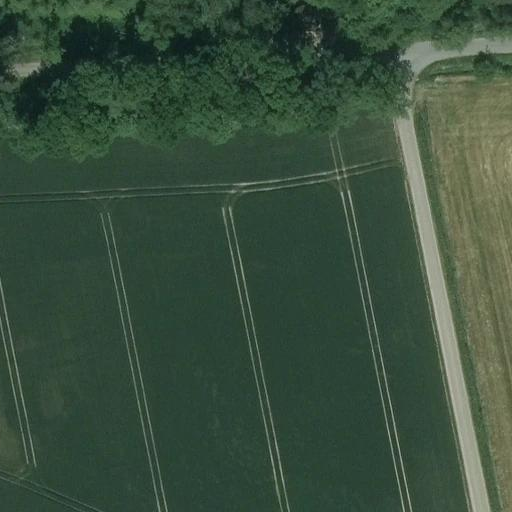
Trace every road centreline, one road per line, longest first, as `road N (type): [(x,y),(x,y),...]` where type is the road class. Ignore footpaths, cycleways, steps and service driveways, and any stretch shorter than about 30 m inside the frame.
road 1 (unclassified): [(390,48),(481,511)]
road 2 (unclassified): [(390,48),(0,71)]
road 3 (unclassified): [(511,38),(390,48)]
